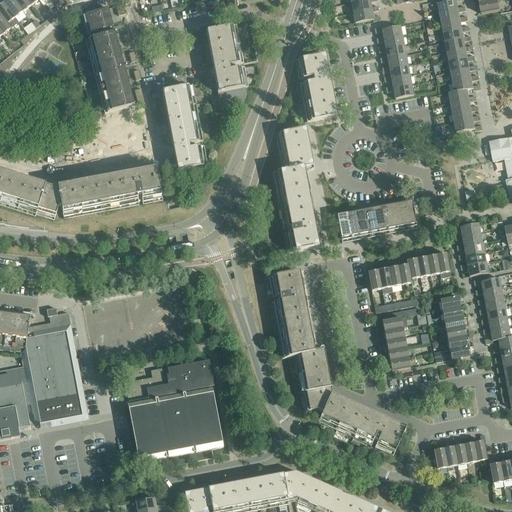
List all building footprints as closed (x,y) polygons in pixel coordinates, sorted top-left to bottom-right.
[(0,15),(7,25),(11,29),(19,24),(15,19),(4,4),(5,3),(3,0),(0,0),(0,3),(2,5),(0,6),(0,15)] [(8,0),(5,3),(4,4),(15,19),(23,13),(13,0),(8,0)] [(13,0),(23,13),(31,6),(25,0),(13,0)] [(351,4),(353,15),(371,11),(372,13),(379,12),(378,7),(371,9),(370,3),(370,1),(351,4)] [(439,5),(440,15),(459,11),(459,14),(466,13),(465,8),(458,9),(457,1),(439,5)] [(498,2),(480,5),(482,16),(500,12),(498,2)] [(116,8),(119,17),(126,15),(123,6),(116,8)] [(88,41),(107,113),(105,114),(105,115),(134,107),(134,106),(131,107),(127,89),(129,89),(113,28),(110,29),(106,12),(109,11),(108,10),(82,17),(82,18),(83,18),(88,35),(87,35),(87,36),(98,33),(99,37),(85,41),(85,42),(88,41)] [(371,11),(353,15),(355,25),(373,21),(373,23),(381,22),(380,17),(373,19),(372,13),(371,11)] [(440,15),(442,24),(460,21),(461,24),(468,22),(467,18),(460,19),(459,14),(459,11),(440,15)] [(0,15),(0,31),(3,36),(11,29),(7,25),(0,15)] [(442,24),(444,34),(462,31),(463,33),(470,32),(469,28),(462,29),(461,24),(460,21),(442,24)] [(29,34),(37,28),(33,22),(25,28),(29,34)] [(216,68),(213,69),(221,108),(242,104),(247,95),(245,88),(248,88),(247,87),(245,87),(242,70),(244,69),(244,68),(230,71),(229,67),(243,64),(243,63),(239,64),(237,56),(239,55),(235,36),(234,36),(232,28),(236,27),(236,26),(206,32),(206,33),(209,32),(216,68)] [(511,26),(508,28),(511,46),(511,131),(511,132),(511,139),(490,143),(493,163),(505,161),(507,172),(509,171),(511,181),(506,181),(508,194),(510,200),(511,199),(511,26)] [(382,33),(383,39),(384,41),(402,37),(400,27),(382,31),(382,29),(374,30),(375,35),(382,33)] [(444,34),(446,44),(464,41),(465,43),(472,42),(471,37),(464,39),(463,33),(462,31),(444,34)] [(197,38),(198,48),(206,46),(204,37),(197,38)] [(384,43),(385,49),(386,51),(404,47),(402,37),(384,41),(383,39),(376,40),(377,45),(384,43)] [(446,44),(448,54),(466,50),(467,53),(473,52),(473,47),(466,49),(465,43),(464,41),(446,44)] [(386,53),(387,58),(387,61),(406,57),(404,47),(386,51),(385,49),(378,50),(379,54),(386,53)] [(448,54),(450,64),(468,60),(468,63),(475,62),(474,57),(468,58),(467,53),(466,50),(448,54)] [(200,57),(202,66),(209,65),(207,55),(200,57)] [(330,80),(329,75),(329,74),(326,75),(323,57),(325,57),(325,56),(296,61),(296,62),(298,62),(301,79),(299,80),(299,81),(313,78),(314,82),(300,85),(300,86),(304,85),(306,94),(304,94),(308,113),(310,113),(311,121),(307,122),(307,123),(337,117),(337,116),(334,117),(327,81),(330,80)] [(388,63),(389,68),(389,71),(408,67),(406,57),(387,61),(387,58),(380,60),(381,64),(388,63)] [(450,64),(452,74),(470,70),(470,73),(477,71),(476,67),(469,68),(468,63),(468,60),(450,64)] [(390,73),(391,78),(391,80),(409,77),(408,67),(389,71),(389,68),(382,69),(383,74),(390,73)] [(452,74),(453,83),(472,80),(472,83),(479,81),(478,77),(471,78),(470,73),(470,70),(452,74)] [(392,83),(393,88),(393,90),(411,87),(409,77),(391,80),(391,78),(384,79),(385,84),(392,83)] [(453,83),(455,93),(455,94),(468,91),(473,90),(474,92),(481,91),(480,87),(473,88),(472,83),(472,80),(453,83)] [(173,147),(174,153),(174,154),(177,153),(180,171),(177,171),(177,172),(207,166),(207,165),(205,166),(201,148),(204,148),(204,147),(190,150),(189,145),(203,143),(203,142),(198,143),(197,134),(199,134),(195,115),(193,115),(190,97),(192,97),(190,88),(192,87),(192,86),(162,92),(162,93),(165,93),(176,147),(173,147)] [(393,90),(393,88),(386,89),(387,94),(393,92),(395,100),(413,97),(411,87),(393,90)] [(145,104),(141,90),(134,91),(138,106),(145,104)] [(449,94),(451,104),(470,101),(470,103),(477,102),(476,98),(469,99),(468,91),(455,94),(455,93),(449,94)] [(451,104),(453,114),(471,111),(472,113),(479,112),(478,107),(471,109),(470,103),(470,101),(451,104)] [(453,114),(455,124),(473,121),(474,123),(481,122),(480,117),(473,119),(472,113),(471,111),(453,114)] [(473,121),(455,124),(457,134),(475,131),(475,133),(482,132),(482,127),(475,128),(474,123),(473,121)] [(158,127),(160,136),(167,135),(165,125),(158,127)] [(322,248),(317,224),(307,169),(310,168),(303,131),(306,130),(306,129),(276,135),(276,136),(279,136),(286,172),(272,174),(272,175),(275,175),(289,253),(287,253),(287,254),(322,248)] [(156,166),(57,185),(61,207),(64,219),(65,219),(64,217),(161,198),(161,201),(162,201),(156,166)] [(0,204),(35,215),(35,217),(36,217),(37,214),(53,219),(53,221),(54,221),(58,207),(61,207),(57,185),(53,186),(45,183),(44,186),(0,172),(0,204)] [(465,195),(466,202),(475,200),(474,194),(465,195)] [(411,203),(402,204),(407,229),(415,227),(416,230),(417,229),(411,203)] [(402,204),(393,206),(397,230),(407,229),(402,204)] [(393,206),(383,208),(388,232),(397,230),(393,206)] [(383,208),(374,210),(379,234),(388,232),(383,208)] [(374,210),(365,212),(369,236),(379,234),(374,210)] [(365,212),(355,213),(360,238),(369,236),(365,212)] [(355,213),(346,215),(351,239),(360,238),(355,213)] [(351,239),(346,215),(337,217),(342,244),(343,243),(342,241),(351,239)] [(460,231),(461,236),(462,238),(480,235),(478,225),(460,228),(460,226),(453,228),(453,232),(460,231)] [(462,241),(463,246),(464,248),(482,245),(480,235),(462,238),(461,236),(454,237),(455,242),(462,241)] [(464,250),(465,256),(466,258),(484,255),(482,245),(464,248),(463,246),(456,247),(457,252),(464,250)] [(436,257),(440,275),(441,280),(451,278),(446,255),(436,257)] [(466,260),(467,266),(467,268),(486,264),(484,255),(466,258),(465,256),(458,257),(459,262),(466,260)] [(436,257),(426,259),(430,277),(440,275),(436,257)] [(426,259),(417,261),(420,279),(430,277),(426,259)] [(406,262),(407,266),(410,281),(411,281),(420,279),(417,261),(406,262)] [(467,268),(467,266),(460,267),(461,271),(468,270),(469,278),(488,274),(486,264),(467,268)] [(407,266),(398,268),(401,286),(411,284),(411,281),(410,281),(407,266)] [(398,268),(388,270),(391,288),(401,286),(398,268)] [(388,270),(378,272),(382,290),(391,288),(388,270)] [(382,290),(378,272),(368,274),(371,292),(382,290)] [(381,421),(330,398),(329,398),(321,351),(317,352),(302,273),(267,279),(268,281),(270,280),(285,358),(283,359),(283,360),(297,357),(303,393),(301,393),(301,394),(305,394),(307,403),(308,403),(310,411),(306,412),(306,413),(318,410),(323,413),(319,423),(320,423),(321,421),(329,425),(330,424),(337,427),(337,429),(338,429),(338,427),(346,431),(345,432),(363,441),(364,439),(372,442),(370,446),(371,447),(377,434),(381,436),(375,448),(376,449),(377,447),(393,454),(392,456),(393,457),(406,429),(405,428),(403,431),(387,424),(388,421),(382,418),(381,421)] [(481,285),(482,291),(483,293),(501,289),(499,279),(481,283),(481,281),(473,282),(474,287),(481,285)] [(483,295),(484,300),(484,303),(503,299),(501,289),(483,293),(482,291),(475,292),(476,296),(483,295)] [(440,301),(442,311),(460,308),(458,298),(440,301)] [(485,305),(486,310),(486,312),(505,309),(503,299),(484,303),(484,300),(477,302),(478,306),(485,305)] [(442,311),(444,321),(462,318),(460,308),(442,311)] [(48,319),(49,318),(57,316),(56,309),(46,311),(48,319)] [(487,315),(488,320),(488,322),(506,319),(505,309),(486,312),(486,310),(479,312),(480,316),(487,315)] [(0,347),(25,350),(28,329),(30,318),(0,313),(0,347)] [(28,329),(25,350),(29,371),(38,415),(39,421),(43,425),(88,416),(69,320),(68,314),(57,316),(49,318),(50,324),(28,329)] [(384,333),(402,329),(407,328),(405,318),(402,319),(398,320),(394,321),(390,321),(386,322),(382,323),(384,333)] [(444,321),(446,331),(464,328),(462,318),(444,321)] [(489,325),(490,330),(490,332),(508,329),(506,319),(488,322),(488,320),(481,321),(482,326),(489,325)] [(446,331),(447,341),(466,338),(464,328),(446,331)] [(384,333),(386,343),(404,339),(402,329),(384,333)] [(490,335),(491,340),(492,342),(510,339),(508,329),(490,332),(490,330),(483,331),(484,336),(490,335)] [(447,341),(449,351),(468,348),(466,338),(447,341)] [(498,341),(499,349),(500,351),(511,348),(511,338),(510,339),(492,342),(491,340),(485,341),(485,346),(493,344),(492,342),(498,341)] [(386,343),(388,353),(406,349),(404,339),(386,343)] [(468,348),(449,351),(451,361),(470,358),(468,348)] [(500,353),(501,358),(502,361),(511,358),(511,348),(500,351),(499,349),(492,350),(493,354),(500,353)] [(388,353),(390,363),(408,359),(406,349),(388,353)] [(502,363),(503,368),(504,371),(511,368),(511,358),(502,361),(501,358),(494,360),(495,364),(502,363)] [(408,359),(390,363),(391,373),(410,369),(408,359)] [(128,406),(139,465),(151,462),(152,471),(213,459),(211,451),(223,449),(212,390),(211,390),(210,388),(214,387),(209,362),(167,370),(168,371),(159,373),(160,376),(152,378),(152,379),(125,384),(129,406),(128,406)] [(504,373),(505,378),(505,380),(511,379),(511,368),(504,371),(503,368),(496,370),(497,374),(504,373)] [(25,372),(9,375),(22,384),(30,427),(36,426),(43,425),(39,421),(38,415),(29,371),(25,372)] [(0,442),(20,438),(19,429),(30,427),(29,425),(22,384),(9,375),(0,376),(0,442)] [(506,383),(507,388),(507,390),(511,389),(511,379),(505,380),(505,378),(498,379),(499,384),(506,383)] [(508,392),(509,398),(509,400),(511,399),(511,389),(507,390),(507,388),(500,389),(501,394),(508,392)] [(511,399),(509,400),(509,398),(502,399),(503,404),(510,402),(511,410),(511,399)] [(481,443),(475,444),(473,445),(477,463),(487,461),(484,443),(485,443),(484,436),(480,437),(481,443)] [(471,445),(465,446),(463,447),(467,465),(477,463),(473,445),(475,444),(474,438),(470,439),(471,445)] [(461,447),(456,448),(453,449),(457,467),(467,465),(463,447),(465,446),(464,440),(460,441),(461,447)] [(451,449),(446,450),(443,450),(447,469),(457,467),(453,449),(456,448),(454,442),(450,443),(451,449)] [(443,450),(446,450),(445,444),(440,445),(441,451),(433,452),(437,471),(447,469),(443,450)] [(507,463),(501,464),(499,465),(503,483),(511,481),(511,477),(509,463),(511,463),(510,457),(506,457),(507,463)] [(499,465),(501,464),(500,458),(496,459),(497,465),(489,467),(493,485),(503,483),(499,465)] [(295,476),(291,474),(286,475),(283,475),(288,504),(291,503),(294,502),(293,496),(291,497),(289,484),(291,484),(290,477),(295,476)] [(283,475),(203,491),(203,494),(186,497),(185,494),(184,494),(187,511),(207,511),(207,507),(209,506),(211,506),(212,511),(240,511),(287,503),(287,505),(289,505),(288,504),(283,475)] [(382,511),(383,511),(378,509),(377,509),(376,511),(308,482),(309,479),(308,479),(307,481),(295,476),(290,477),(291,484),(289,484),(291,497),(293,496),(294,502),(298,504),(298,503),(318,511),(382,511)] [(136,502),(137,511),(139,511),(156,509),(156,511),(163,510),(162,506),(156,507),(154,499),(136,502)]
